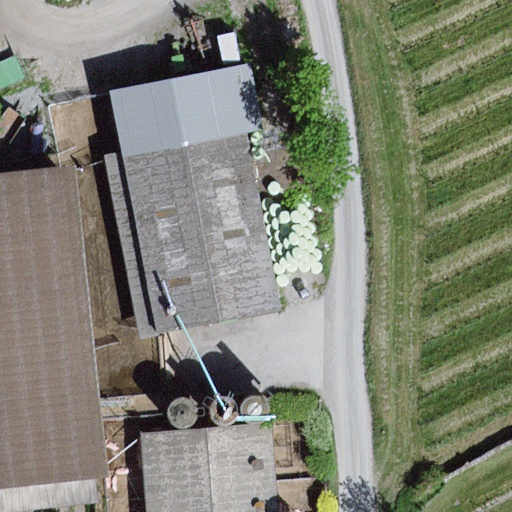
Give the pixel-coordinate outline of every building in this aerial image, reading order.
[(282,308),(246,130),(108,157),(144,336),(282,308)] [(0,493),(114,481),(78,170),(0,179),(0,493)] [(251,424),(256,426),(261,426),(265,425),(269,422),(272,419),(274,414),(274,409),(272,404),(269,400),(265,397),(260,396),(254,397),(250,399),(247,403),(244,407),(244,412),(245,417),(248,421),(251,424)] [(219,425),(224,427),(229,428),(233,426),(237,424),(240,420),(242,415),(242,410),(240,405),(237,401),(233,398),(228,397),(222,398),(218,401),(214,404),(212,408),(212,413),(213,418),(215,422),(219,425)] [(170,419),(172,423),(175,427),(179,429),(184,430),(189,429),(194,427),(197,423),(199,418),(199,413),(198,408),(195,404),(190,401),(185,400),(180,400),(176,402),(172,406),(170,410),(169,414),(170,419)] [(278,511),(272,428),(144,438),(149,511),(278,511)]
